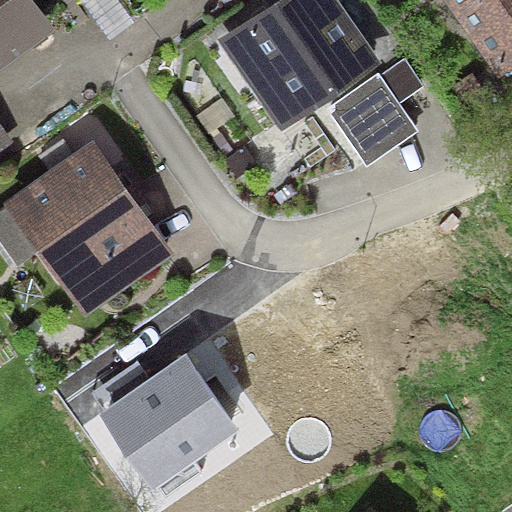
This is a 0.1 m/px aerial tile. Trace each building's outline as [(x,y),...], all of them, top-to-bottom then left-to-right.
[(0,0),(0,58),(44,28),(23,0),(0,0)] [(369,62),(326,0),(293,0),(236,39),(288,117),(369,62)] [(511,58),(511,0),(455,0),(501,67),(511,58)] [(160,253),(92,156),(21,205),(89,302),(160,253)] [(238,431),(185,355),(99,416),(152,491),(238,431)]
